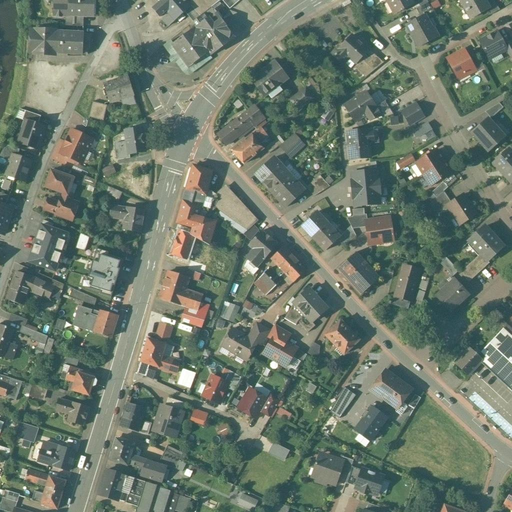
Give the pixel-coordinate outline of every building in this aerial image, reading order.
[(63,0),(63,6),(54,6),(54,17),(65,17),(69,17),(69,16),(68,16),(68,0),(63,0)] [(68,0),(68,16),(69,16),(71,16),(93,17),(94,0),(92,0),(91,0),(68,0)] [(170,26),(191,8),(192,7),(185,0),(155,0),(159,3),(152,9),(159,18),(166,12),(168,14),(163,18),(170,26)] [(185,0),(192,7),(191,8),(199,17),(192,22),(193,22),(211,8),(221,0),(185,0)] [(235,5),(230,0),(221,0),(229,9),(235,5)] [(410,0),(388,0),(387,1),(394,14),(412,4),(410,0)] [(458,0),(470,19),(487,10),(489,8),(486,3),(484,0),(458,0)] [(493,0),(491,0),(486,3),(489,8),(487,10),(490,15),(499,10),(493,0)] [(420,7),(415,9),(419,16),(431,9),(427,2),(420,7)] [(193,22),(181,32),(185,37),(174,45),(175,46),(171,49),(175,53),(171,56),(175,63),(180,60),(187,70),(188,70),(206,57),(206,51),(207,50),(212,51),(229,38),(230,33),(211,8),(193,22)] [(424,16),(406,26),(407,26),(414,39),(413,39),(418,48),(437,37),(432,28),(432,29),(424,16)] [(83,34),(57,32),(57,31),(52,31),(52,29),(43,29),(43,31),(42,53),(82,55),(87,55),(88,48),(90,48),(91,34),(83,34)] [(43,31),(35,31),(33,52),(42,53),(43,31)] [(496,32),(479,42),(489,59),(506,50),(504,46),(496,32)] [(351,36),(340,48),(338,46),(331,54),(343,65),(349,58),(355,64),(360,59),(367,51),(351,36)] [(474,49),(465,54),(474,70),(483,65),(474,49)] [(464,50),(457,54),(458,54),(448,60),(457,78),(463,74),(464,76),(475,71),(474,70),(465,54),(464,50)] [(383,63),(370,51),(369,53),(367,51),(360,59),(373,71),(383,63)] [(274,63),(262,73),(261,72),(252,80),(265,97),(287,79),(274,62),(273,63),(274,63)] [(127,78),(104,85),(110,103),(133,95),(127,78)] [(305,89),(290,101),(297,111),(313,99),(305,89)] [(365,92),(344,106),(355,123),(360,119),(363,117),(366,115),(376,108),(376,107),(365,92)] [(393,115),(385,101),(376,107),(376,108),(380,114),(380,115),(383,119),(393,115)] [(105,105),(92,102),(88,118),(101,121),(105,105)] [(328,120),(339,107),(333,102),(322,115),(328,120)] [(415,102),(401,111),(409,125),(424,117),(415,102)] [(499,103),(485,112),(490,119),(503,108),(499,103)] [(254,107),(218,135),(226,145),(252,125),(254,127),(264,119),(254,107)] [(376,108),(366,115),(369,119),(370,121),(380,115),(380,114),(376,108)] [(40,116),(25,111),(22,120),(27,122),(27,121),(37,125),(40,116)] [(360,119),(355,123),(358,127),(363,126),(360,119)] [(504,138),(487,119),(471,133),(477,140),(478,140),(488,151),(488,152),(504,138)] [(37,125),(27,121),(27,122),(24,130),(22,129),(18,143),(37,150),(40,141),(44,128),(45,128),(37,125)] [(427,124),(413,132),(417,138),(431,130),(427,124)] [(261,128),(232,151),(244,164),(263,149),(257,142),(266,135),(261,128)] [(141,129),(125,131),(126,142),(115,144),(114,144),(116,160),(130,158),(129,154),(145,152),(141,129)] [(93,140),(71,130),(66,142),(87,152),(93,140)] [(368,131),(347,133),(349,160),(370,158),(369,144),(379,143),(378,131),(368,132),(368,131)] [(294,134),(279,146),(288,156),(302,143),(294,134)] [(87,152),(66,142),(60,154),(81,164),(83,160),(87,152)] [(271,143),(265,148),(266,149),(264,151),(267,155),(275,149),(271,143)] [(19,150),(8,146),(3,155),(11,158),(14,159),(15,156),(17,156),(19,150)] [(511,153),(509,150),(493,164),(510,183),(511,181),(511,153)] [(436,151),(416,163),(423,174),(443,162),(436,151)] [(93,155),(87,152),(83,160),(90,163),(93,155)] [(17,156),(15,156),(14,159),(11,158),(5,176),(24,182),(24,181),(23,181),(27,170),(28,171),(31,161),(17,156)] [(410,156),(397,163),(400,169),(413,161),(410,156)] [(288,174),(273,158),(255,175),(270,191),(288,174)] [(443,162),(423,174),(430,186),(450,173),(443,162)] [(89,171),(74,164),(72,170),(86,176),(89,171)] [(112,166),(102,170),(105,177),(115,172),(112,166)] [(212,172),(193,166),(186,190),(205,195),(207,189),(212,172)] [(73,179),(51,171),(45,187),(61,193),(62,192),(68,194),(68,193),(73,180),(72,180),(73,179)] [(377,171),(351,173),(352,181),(351,181),(353,199),(354,199),(355,207),(380,205),(379,197),(380,197),(378,179),(377,171)] [(288,174),(270,191),(285,208),(304,191),(288,174)] [(96,181),(83,176),(81,183),(94,188),(96,181)] [(319,176),(306,188),(314,197),(329,187),(319,176)] [(443,182),(431,193),(436,198),(443,192),(448,187),(443,182)] [(122,193),(109,187),(106,194),(119,200),(122,193)] [(216,195),(207,189),(205,195),(186,190),(185,195),(195,202),(200,205),(210,212),(212,213),(217,217),(232,202),(221,190),(216,195)] [(63,194),(59,204),(47,199),(44,210),(56,214),(55,215),(62,217),(63,219),(64,218),(72,221),(75,212),(72,207),(74,202),(71,201),(73,195),(68,193),(68,194),(62,192),(61,193),(63,194)] [(436,198),(429,204),(437,216),(448,209),(446,205),(451,203),(443,192),(436,198)] [(9,196),(0,193),(0,204),(5,206),(9,196)] [(214,223),(206,220),(207,217),(208,218),(210,212),(200,205),(200,207),(194,205),(195,202),(185,195),(177,223),(193,228),(191,236),(193,237),(208,245),(214,223)] [(451,203),(446,205),(448,209),(459,225),(476,215),(462,195),(451,203)] [(232,202),(217,217),(243,235),(253,226),(253,225),(232,202)] [(5,206),(0,204),(0,233),(4,235),(12,213),(11,212),(13,209),(5,206)] [(127,208),(111,205),(109,217),(125,220),(123,230),(140,233),(143,219),(144,211),(127,208)] [(364,209),(352,210),(353,217),(364,215),(364,209)] [(328,225),(316,212),(302,226),(313,238),(328,225)] [(353,217),(346,218),(350,226),(352,229),(367,227),(366,221),(367,221),(366,215),(364,215),(353,217)] [(367,221),(366,221),(367,227),(369,241),(381,239),(382,243),(393,241),(389,218),(367,221)] [(54,224),(43,221),(29,262),(55,271),(68,235),(52,229),(54,224)] [(339,237),(328,225),(313,238),(325,251),(339,237)] [(253,226),(243,235),(246,237),(250,240),(258,231),(253,226)] [(350,226),(343,233),(345,236),(339,242),(344,247),(356,236),(352,229),(350,226)] [(503,246),(484,227),(468,242),(480,254),(486,261),(494,253),(495,254),(503,246)] [(277,245),(261,231),(248,246),(253,249),(263,259),(264,260),(277,245)] [(193,237),(179,232),(171,255),(186,260),(190,249),(193,238),(193,237)] [(208,245),(193,237),(193,238),(190,249),(193,250),(194,247),(207,255),(211,247),(208,245)] [(306,270),(284,247),(271,259),(280,269),(278,272),(281,276),(284,273),(287,277),(293,283),(306,270)] [(253,249),(251,251),(252,252),(246,259),(256,268),(263,259),(253,249)] [(124,258),(101,251),(89,290),(113,297),(124,258)] [(374,272),(356,252),(339,268),(342,271),(341,275),(346,276),(349,279),(348,283),(353,283),(355,286),(355,291),(360,291),(362,294),(379,278),(382,275),(383,271),(376,269),(376,271),(374,272)] [(480,254),(460,273),(468,282),(489,263),(486,261),(480,254)] [(458,271),(444,256),(438,262),(452,277),(458,271)] [(206,266),(190,261),(187,269),(203,275),(206,266)] [(419,270),(403,266),(395,296),(395,297),(410,301),(419,270)] [(269,269),(254,284),(265,296),(271,291),(270,291),(281,281),(269,269)] [(32,278),(16,272),(9,290),(10,290),(7,299),(6,299),(6,300),(22,305),(28,290),(32,278)] [(189,279),(168,272),(160,299),(180,306),(185,290),(189,279)] [(58,283),(43,276),(40,281),(53,287),(53,288),(56,289),(58,283)] [(293,283),(287,277),(284,280),(289,286),(293,283)] [(40,281),(32,278),(28,290),(48,300),(53,288),(53,287),(40,281)] [(468,295),(454,280),(436,297),(450,311),(468,295)] [(96,299),(72,289),(69,298),(94,306),(96,299)] [(309,289),(293,303),(311,323),(311,322),(326,309),(309,289)] [(202,296),(185,290),(180,306),(185,307),(197,312),(200,304),(202,296)] [(410,301),(395,297),(395,296),(391,295),(388,304),(408,310),(410,301)] [(255,313),(260,315),(263,308),(245,300),(240,312),(253,317),(255,313)] [(311,323),(293,303),(284,319),(295,325),(297,322),(307,333),(315,326),(311,322),(311,323)] [(209,307),(200,304),(197,312),(185,307),(180,321),(201,328),(209,307)] [(91,310),(78,306),(72,326),(95,333),(110,338),(114,326),(115,322),(117,316),(101,311),(100,312),(101,312),(101,313),(92,310),(91,310)] [(237,313),(228,310),(224,319),(233,322),(237,313)] [(155,335),(168,340),(174,326),(161,320),(155,335)] [(359,340),(340,321),(325,336),(337,348),(335,350),(340,356),(343,354),(343,355),(359,340)] [(270,332),(256,324),(248,339),(256,344),(257,343),(262,346),(267,336),(270,332)] [(14,330),(0,325),(0,356),(11,361),(15,351),(7,348),(13,331),(14,330)] [(511,337),(511,329),(507,325),(503,329),(511,337)] [(32,330),(22,326),(19,333),(30,336),(32,330)] [(289,335),(273,326),(270,332),(267,336),(272,339),(273,337),(294,350),(295,349),(284,343),(289,335)] [(248,339),(231,329),(223,344),(229,348),(228,350),(246,360),(256,344),(248,339)] [(511,337),(503,329),(481,353),(488,360),(496,367),(491,372),(507,386),(511,381),(511,337)] [(47,337),(32,330),(30,336),(33,338),(32,340),(44,344),(45,344),(47,337)] [(294,350),(273,337),(272,339),(264,354),(285,367),(296,349),(295,349),(294,350)] [(48,339),(44,351),(49,353),(53,340),(48,339)] [(166,345),(147,339),(140,362),(158,368),(159,368),(162,357),(166,345)] [(319,346),(313,343),(307,353),(313,357),(319,346)] [(469,349),(455,364),(468,376),(481,361),(482,361),(478,357),(469,349)] [(488,360),(481,353),(478,357),(482,361),(481,361),(483,363),(488,360)] [(78,360),(66,356),(64,362),(76,366),(78,360)] [(179,362),(162,357),(159,368),(175,373),(179,362)] [(92,374),(70,367),(66,380),(74,382),(72,390),(88,396),(91,387),(92,387),(95,386),(96,382),(95,379),(91,377),(92,374)] [(183,367),(178,383),(191,387),(196,372),(183,367)] [(170,376),(158,372),(156,376),(168,381),(170,376)] [(411,390),(388,373),(383,374),(371,390),(397,409),(411,390)] [(11,378),(0,375),(0,382),(8,385),(11,378)] [(229,384),(211,376),(202,396),(212,401),(220,404),(229,384)] [(22,382),(11,378),(8,385),(19,389),(22,382)] [(0,394),(5,397),(5,396),(15,400),(19,389),(8,385),(0,382),(0,394)] [(47,389),(32,385),(29,394),(45,398),(47,389)] [(267,399),(250,389),(238,409),(256,419),(261,411),(268,400),(267,399)] [(370,409),(352,395),(342,408),(361,422),(370,409)] [(279,401),(269,396),(267,399),(268,400),(261,411),(270,417),(279,401)] [(420,399),(414,396),(408,406),(414,409),(420,399)] [(184,403),(168,398),(165,407),(181,412),(184,403)] [(88,408),(59,399),(55,411),(69,415),(67,421),(83,426),(88,408)] [(144,410),(127,404),(120,426),(137,431),(141,420),(144,410)] [(165,407),(162,406),(154,432),(173,438),(181,412),(165,407)] [(361,422),(355,430),(369,441),(386,418),(371,408),(361,422)] [(206,415),(194,411),(191,421),(203,425),(206,415)] [(150,423),(141,420),(137,431),(147,434),(147,435),(148,435),(148,434),(147,433),(150,424),(150,423)] [(226,421),(217,426),(223,437),(232,432),(226,421)] [(38,429),(21,423),(17,438),(25,441),(25,440),(30,441),(30,442),(34,444),(38,429)] [(134,444),(116,439),(109,460),(127,466),(127,465),(130,455),(132,451),(134,452),(136,446),(134,445),(134,444)] [(268,452),(284,460),(289,449),(273,441),(268,452)] [(59,447),(44,442),(42,450),(57,454),(59,447)] [(245,455),(247,448),(230,443),(229,446),(239,449),(238,453),(245,455)] [(0,454),(8,457),(11,448),(0,444),(0,454)] [(182,453),(166,446),(164,452),(179,459),(182,453)] [(57,454),(42,450),(40,453),(38,461),(53,466),(69,471),(75,452),(59,447),(57,454)] [(179,459),(164,452),(159,461),(175,469),(179,459)] [(165,466),(146,461),(147,460),(130,455),(127,465),(143,470),(141,476),(160,482),(165,466)] [(340,460),(326,456),(325,460),(318,458),(316,463),(315,463),(315,465),(314,469),(319,471),(315,482),(325,486),(327,483),(335,485),(340,471),(343,462),(340,460)] [(353,461),(341,457),(340,460),(343,462),(340,471),(348,474),(351,467),(353,461)] [(361,470),(351,467),(348,474),(345,483),(355,487),(361,470)] [(383,477),(361,469),(361,470),(355,487),(354,488),(361,491),(360,492),(367,495),(369,490),(378,493),(383,477)] [(65,481),(28,470),(25,480),(37,484),(46,487),(44,494),(34,491),(31,501),(41,504),(40,505),(57,510),(65,481)] [(125,476),(106,470),(98,495),(117,501),(122,485),(125,476)] [(125,476),(122,485),(130,487),(133,479),(125,476)] [(158,487),(145,483),(145,482),(133,479),(130,487),(125,503),(137,507),(135,511),(173,511),(175,507),(178,496),(171,494),(172,492),(158,487)] [(19,495),(5,490),(3,498),(7,499),(17,502),(19,495)] [(511,490),(503,505),(511,510),(511,490)] [(189,500),(178,496),(175,507),(186,510),(189,500)] [(257,501),(247,497),(243,507),(253,511),(257,501)] [(17,502),(7,499),(5,505),(15,508),(17,502)] [(285,511),(287,507),(273,502),(272,504),(268,511),(285,511)]
